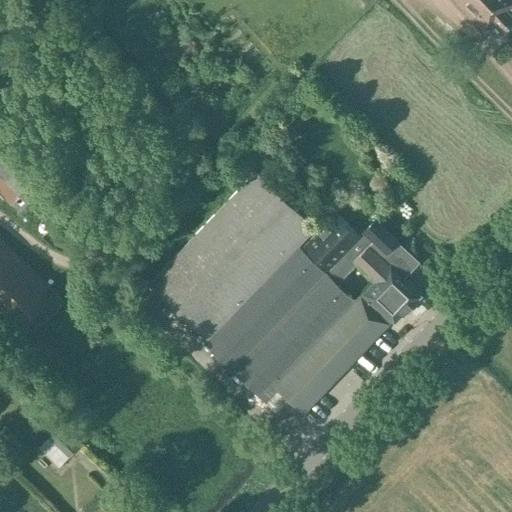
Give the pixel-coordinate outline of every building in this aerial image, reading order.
[(511,16),(507,12),(511,7),(511,0),(451,0),(483,33),(493,23),(501,32),(511,21),(511,16)] [(41,191),(0,148),(0,195),(10,205),(11,205),(19,213),(41,191)] [(217,353),(214,353),(264,400),(276,387),(302,411),(387,322),(389,319),(394,323),(421,295),(389,265),(380,257),(397,241),(375,219),(359,236),(336,213),(301,248),(297,244),(315,225),(257,169),(149,283),(207,338),(204,341),(217,353)] [(0,317),(9,327),(7,330),(16,339),(19,337),(22,340),(63,300),(0,237),(0,317)] [(80,446),(59,426),(48,436),(49,437),(40,447),(60,467),(80,446)] [(77,476),(87,460),(78,454),(68,470),(77,476)] [(127,511),(117,502),(107,511),(127,511)]
